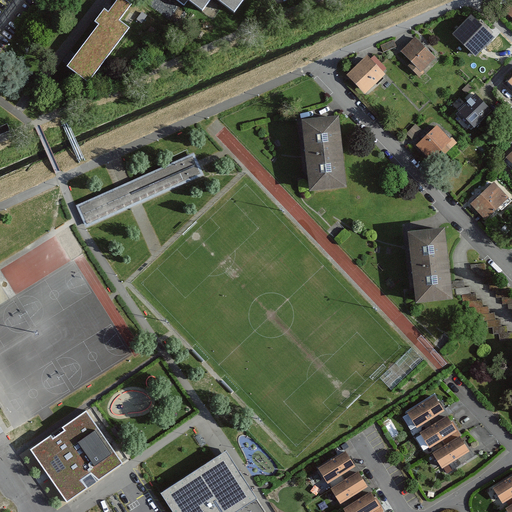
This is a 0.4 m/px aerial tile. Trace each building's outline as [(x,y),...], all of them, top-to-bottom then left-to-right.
[(118,21),(130,5),(124,0),(117,0),(107,13),(102,10),(94,21),(99,25),(67,67),(87,82),(128,29),(118,21)] [(176,0),(184,5),(187,0),(202,11),(209,0),(217,0),(234,12),(242,0),(176,0)] [(492,38),(470,16),(453,33),(476,55),(492,38)] [(434,58),(414,38),(400,51),(412,62),(408,66),(419,77),(424,72),(422,70),(434,58)] [(384,75),(366,56),(347,75),(365,93),(384,75)] [(511,75),(506,81),(504,79),(499,84),(511,95),(511,94),(511,75)] [(475,94),(458,111),(475,127),(491,111),(475,94)] [(511,113),(509,111),(502,119),(511,128),(511,113)] [(337,117),(302,121),(309,191),(344,187),(337,117)] [(413,137),(421,127),(416,122),(408,132),(413,137)] [(436,126),(416,145),(430,160),(440,150),(445,155),(457,143),(451,138),(449,140),(436,126)] [(511,151),(506,157),(503,154),(499,159),(511,171),(511,169),(511,151)] [(197,160),(195,154),(134,181),(128,184),(116,189),(76,206),(85,225),(135,204),(203,174),(200,168),(197,160)] [(493,183),(472,204),(481,214),(486,218),(498,206),(503,210),(511,200),(511,196),(510,194),(507,197),(493,183)] [(444,228),(408,232),(416,302),(451,298),(444,228)] [(486,264),(471,265),(471,271),(477,271),(477,277),(483,277),(483,284),(489,284),(489,290),(495,290),(496,297),(501,296),(501,303),(508,303),(508,310),(511,309),(511,296),(511,297),(511,290),(503,290),(503,283),(498,283),(498,277),(493,277),(493,270),(487,270),(486,264)] [(464,280),(452,281),(452,287),(457,287),(457,295),(463,295),(464,301),(469,300),(469,308),(474,307),(474,314),(480,314),(481,321),(487,321),(487,327),(493,327),(493,334),(498,333),(499,339),(511,338),(511,331),(507,332),(506,326),(500,326),(500,319),(494,319),(494,313),(488,313),(488,306),(482,307),(482,299),(476,300),(476,293),(470,294),(470,286),(464,286),(464,280)] [(193,349),(192,350),(202,361),(204,360),(193,349)] [(222,380),(220,382),(231,393),(233,391),(222,380)] [(434,395),(407,412),(416,426),(443,410),(434,395)] [(48,474),(67,501),(123,463),(86,411),(64,427),(65,428),(53,436),(52,434),(30,449),(48,474)] [(446,416),(420,433),(429,447),(455,430),(446,416)] [(199,434),(196,436),(202,445),(206,443),(199,434)] [(459,436),(432,453),(442,467),(468,450),(459,436)] [(214,457),(161,493),(173,511),(234,511),(255,498),(224,451),(214,457)] [(345,451),(319,468),(328,482),(354,466),(345,451)] [(358,471),(331,488),(340,502),(367,486),(358,471)] [(511,475),(493,487),(502,501),(511,495),(511,475)] [(370,491),(344,508),(346,511),(370,511),(379,506),(370,491)]
